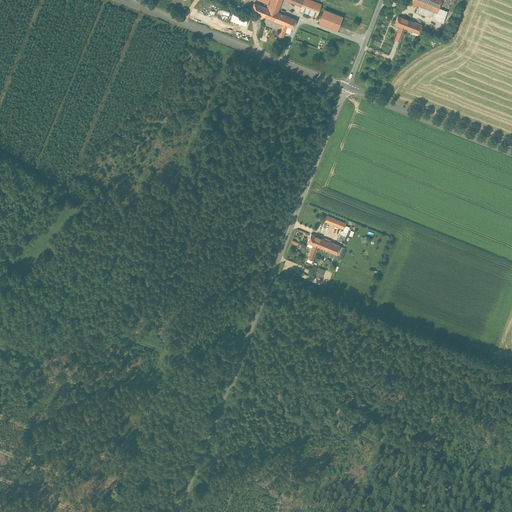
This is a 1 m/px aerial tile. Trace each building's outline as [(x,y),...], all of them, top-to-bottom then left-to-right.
[(268,0),(266,8),(278,12),(283,0),(268,0)] [(321,4),(310,0),(303,0),(301,6),(301,7),(300,10),(316,17),(321,4)] [(442,0),(412,0),(411,4),(418,6),(437,14),(439,8),(442,0)] [(266,8),(254,3),(250,11),(266,17),(275,21),(278,12),(266,8)] [(437,14),(418,6),(416,12),(443,23),(448,11),(439,8),(437,14)] [(344,18),(325,11),(320,25),(339,32),(344,18)] [(289,17),(278,12),(275,21),(282,24),(286,25),(289,17)] [(233,14),(231,20),(246,25),(248,19),(233,14)] [(405,18),(397,15),(394,24),(400,26),(402,27),(405,18)] [(275,21),(266,17),(263,24),(280,31),(282,24),(275,21)] [(296,19),(289,17),(286,25),(282,24),(280,31),(278,35),(283,37),(287,26),(293,28),(296,19)] [(422,25),(405,18),(402,27),(405,28),(419,34),(422,25)] [(400,26),(395,39),(399,41),(405,28),(402,27),(400,26)] [(333,218),(327,216),(325,221),(331,224),(333,218)] [(343,222),(333,218),(331,224),(340,227),(343,222)] [(330,242),(310,234),(307,242),(313,245),(318,247),(326,250),(330,242)] [(340,246),(330,242),(326,250),(336,254),(340,246)] [(313,245),(308,257),(313,259),(318,247),(313,245)] [(314,275),(321,278),(325,269),(318,267),(314,275)]
